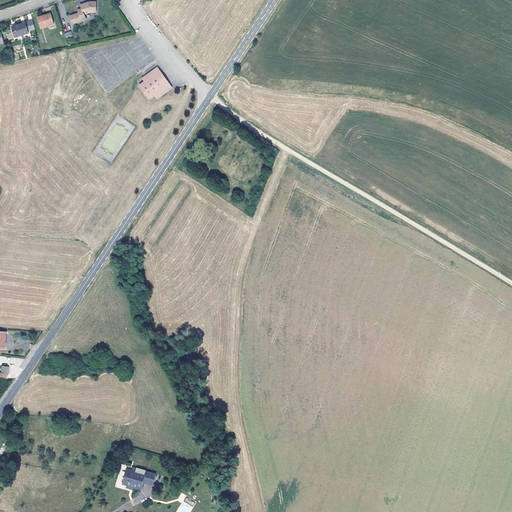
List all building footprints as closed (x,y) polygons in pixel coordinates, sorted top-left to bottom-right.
[(83,6),(79,7),(80,9),(77,11),(78,14),(69,17),(71,24),(81,21),(80,19),(84,18),(83,15),(90,13),(94,12),(94,2),(88,2),(83,4),(83,6)] [(50,13),(37,17),(40,27),(53,24),(50,13)] [(33,21),(27,22),(29,30),(35,28),(33,21)] [(25,23),(11,27),(13,37),(15,37),(20,35),(28,33),(28,31),(25,23)] [(147,68),(131,47),(97,72),(60,81),(63,95),(91,90),(66,109),(75,121),(147,68)] [(144,82),(139,85),(149,99),(154,96),(157,99),(172,88),(164,76),(162,74),(157,67),(142,78),(144,82)] [(126,475),(125,475),(123,483),(127,484),(127,485),(126,487),(131,489),(132,485),(134,485),(133,487),(141,489),(143,482),(153,485),(156,474),(146,471),(145,475),(135,472),(136,469),(136,468),(132,467),(131,470),(131,471),(126,470),(125,473),(126,473),(126,475)] [(193,506),(195,503),(186,497),(184,500),(193,506)]
